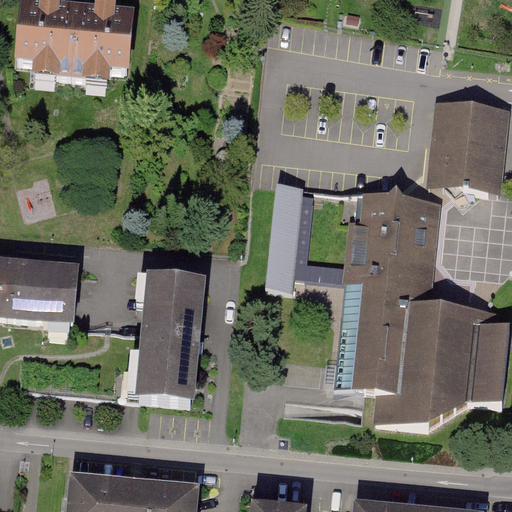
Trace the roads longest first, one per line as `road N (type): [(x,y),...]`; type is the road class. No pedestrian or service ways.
road 1 (residential): [(511,487),(0,440)]
road 2 (unknown): [(279,148),(415,162),(423,153),(424,80),(285,71),(274,86),(272,141)]
